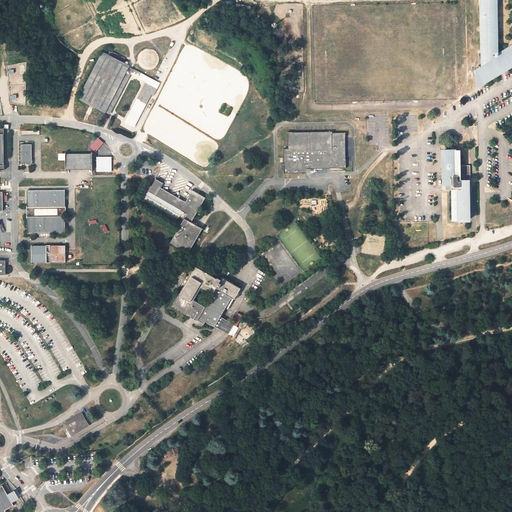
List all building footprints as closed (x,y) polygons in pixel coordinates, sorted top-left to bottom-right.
[(480,0),(480,5),(481,5),(482,53),(481,53),(481,67),(477,70),(477,89),(492,81),(491,77),(499,72),(498,53),(497,53),(497,4),(497,0),(480,0)] [(511,44),(498,53),(499,72),(504,69),(504,54),(511,49),(511,44)] [(105,112),(129,66),(103,53),(79,99),(105,112)] [(130,66),(106,113),(109,114),(131,72),(134,74),(136,69),(134,68),(130,66)] [(161,83),(144,74),(140,72),(138,76),(141,78),(148,82),(127,123),(134,128),(155,87),(157,88),(161,83)] [(333,131),(288,132),(288,149),(284,149),(284,174),(306,173),(311,173),(311,168),(346,168),(345,132),(332,133),(333,131)] [(33,163),(32,144),(21,144),(21,164),(33,163)] [(461,166),(461,150),(444,151),(445,184),(451,184),(452,191),(452,221),(468,220),(468,181),(468,176),(470,176),(470,166),(461,166)] [(92,169),(92,153),(66,153),(66,170),(92,169)] [(189,254),(203,228),(192,222),(206,197),(192,190),(186,202),(174,194),(166,190),(161,188),(164,183),(156,179),(149,191),(187,213),(182,222),(170,243),(189,254)] [(166,190),(169,185),(164,182),(164,183),(161,188),(166,190)] [(65,193),(65,191),(27,191),(27,206),(65,206),(65,196),(65,193)] [(187,213),(149,191),(144,200),(182,222),(187,213)] [(27,206),(28,218),(65,217),(65,206),(27,206)] [(66,232),(65,217),(28,218),(28,232),(66,232)] [(66,261),(66,246),(31,247),(32,261),(66,261)] [(228,309),(241,288),(223,277),(222,280),(218,277),(217,278),(195,266),(173,305),(205,324),(206,321),(215,326),(221,316),(226,308),(228,309)] [(233,324),(221,316),(215,326),(228,334),(233,324)] [(249,321),(244,317),(232,338),(234,340),(245,322),(248,323),(249,321)] [(89,424),(83,414),(69,423),(71,427),(68,428),(73,436),(76,434),(75,433),(89,424)] [(0,511),(5,511),(4,509),(13,504),(11,501),(6,493),(2,485),(0,485),(0,511)] [(13,488),(6,493),(11,501),(18,496),(13,488)]
